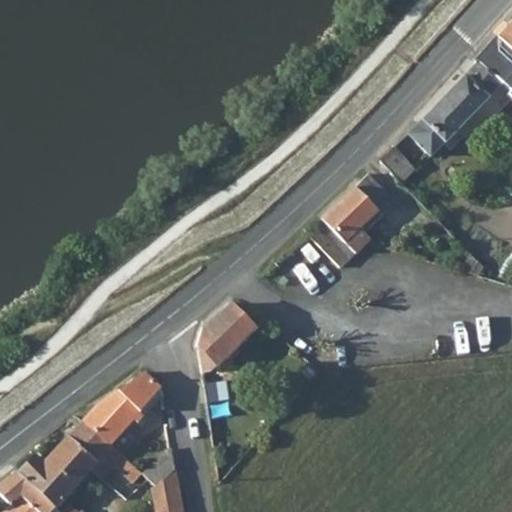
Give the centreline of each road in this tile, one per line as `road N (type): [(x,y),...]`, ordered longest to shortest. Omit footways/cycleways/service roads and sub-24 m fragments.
road 1 (secondary): [(493,0),(224,271)]
road 2 (unclassified): [(511,322),(327,337),(271,309),(224,271)]
road 3 (secondary): [(157,326),(0,447)]
road 4 (unclassified): [(157,326),(176,361),(201,511)]
